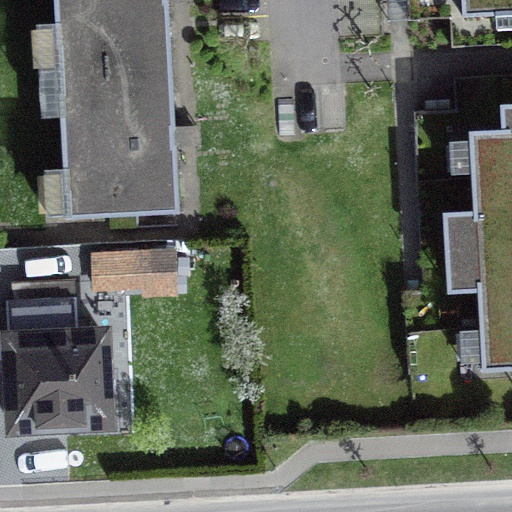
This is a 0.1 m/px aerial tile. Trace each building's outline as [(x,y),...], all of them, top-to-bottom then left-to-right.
[(46,0),(58,221),(180,215),(168,0),(46,0)] [(511,0),(483,0),(485,28),(511,27),(511,0)] [(511,113),(509,113),(510,145),(478,146),(481,225),(452,226),(455,310),(489,309),(491,385),(511,384),(511,113)] [(182,261),(99,262),(99,300),(151,300),(151,308),(182,307),(182,261)] [(127,341),(22,345),(26,444),(131,440),(127,341)]
